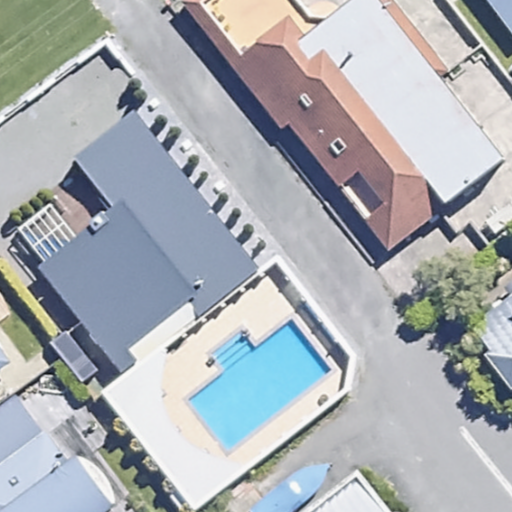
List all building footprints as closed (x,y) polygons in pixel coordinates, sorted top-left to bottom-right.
[(295,0),(176,0),(370,246),(456,180),(340,20),(320,34),(295,0)] [(511,0),(465,0),(495,40),(511,27),(511,0)] [(260,265),(145,116),(83,163),(118,209),(45,265),(116,357),(197,295),(206,307),(260,265)] [(511,263),(458,300),(511,378),(511,263)] [(0,343),(29,324),(0,280),(0,343)] [(0,479),(0,511),(144,511),(88,441),(8,490),(0,479)] [(430,511),(385,447),(289,511),(430,511)]
